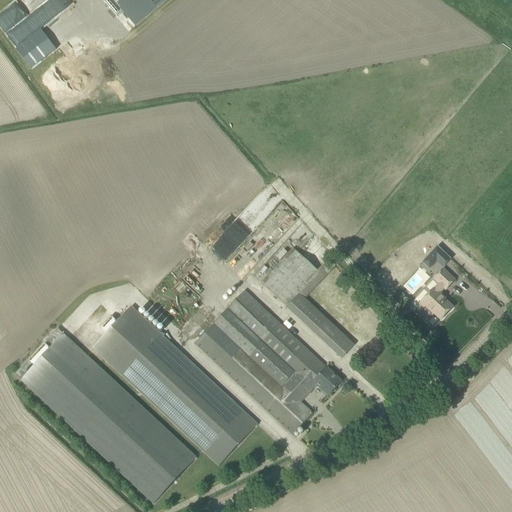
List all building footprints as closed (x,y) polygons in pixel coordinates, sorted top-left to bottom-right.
[(0,27),(14,48),(73,6),(69,0),(13,0),(0,9),(0,27)] [(135,27),(166,0),(107,0),(105,2),(117,17),(123,12),(135,27)] [(424,262),(430,267),(437,260),(444,266),(450,259),(438,247),(424,262)] [(305,300),(313,291),(336,266),(330,258),(317,272),(293,249),(261,284),(287,308),(333,350),(342,358),(354,345),(305,300)] [(455,281),(454,280),(442,269),(432,280),(437,284),(433,289),(418,304),(423,309),(419,314),(427,321),(434,314),(441,321),(453,308),(438,294),(444,288),(446,290),(455,281)] [(195,344),(292,435),(312,414),(294,397),(305,385),(312,391),(317,385),(328,396),(341,382),(322,364),(244,291),(195,344)] [(118,320),(112,315),(100,328),(106,334),(92,348),(219,466),(258,425),(131,306),(118,320)] [(196,458),(57,329),(15,375),(154,504),(196,458)]
